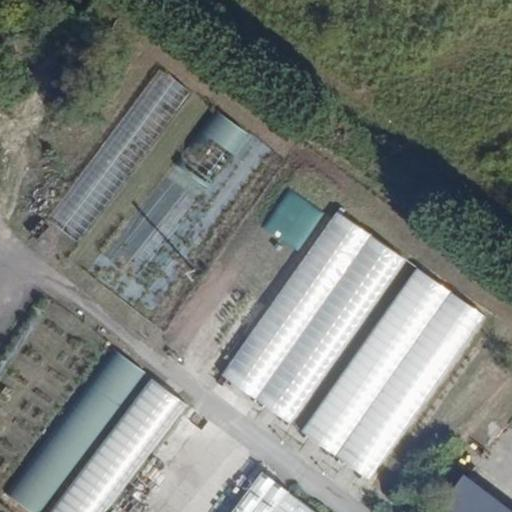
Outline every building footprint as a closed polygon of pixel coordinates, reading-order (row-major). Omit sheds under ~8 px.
[(201,93),(168,68),(45,230),(78,256),(201,93)] [(225,110),(185,165),(217,188),(257,135),(225,110)] [(343,213),(228,376),(296,424),(412,261),(343,213)] [(376,481),(493,318),(424,268),(307,433),(376,481)] [(123,344),(8,493),(32,511),(45,511),(155,368),(123,344)] [(157,378),(54,511),(110,511),(192,405),(157,378)] [(456,496),(470,479),(456,469),(443,486),(456,496)] [(280,511),(294,493),(268,474),(238,511),(280,511)] [(444,511),(511,511),(470,479),(456,496),(444,511)] [(318,511),(294,493),(280,511),(318,511)]
